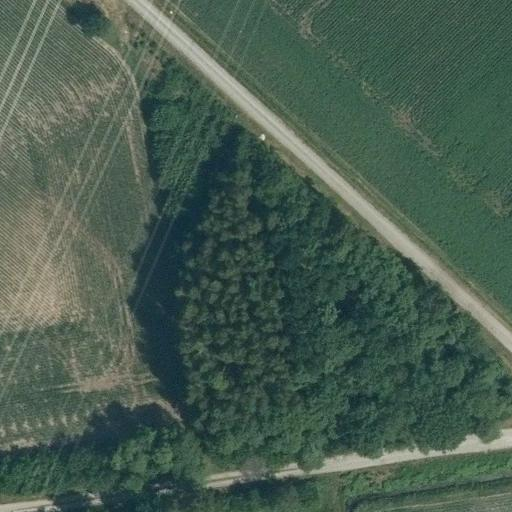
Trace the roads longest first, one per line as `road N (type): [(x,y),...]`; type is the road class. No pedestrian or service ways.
road 1 (track): [(511,353),(109,0)]
road 2 (track): [(69,511),(511,442)]
